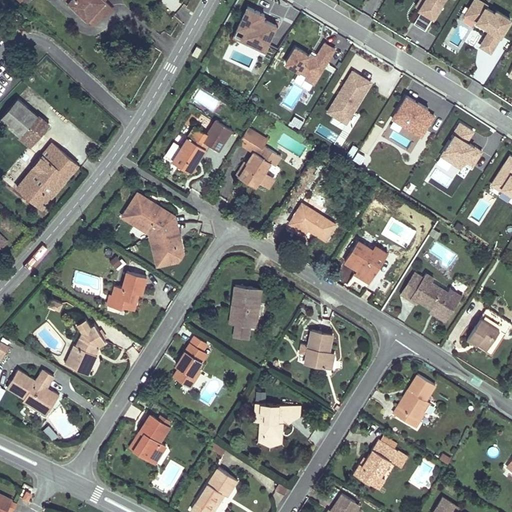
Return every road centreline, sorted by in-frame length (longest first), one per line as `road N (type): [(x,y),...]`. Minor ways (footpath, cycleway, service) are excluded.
road 1 (residential): [(0,290),(94,180),(208,0)]
road 2 (residential): [(68,479),(232,223)]
road 3 (residential): [(303,0),(511,130)]
road 4 (residential): [(286,511),(398,333)]
road 5 (residential): [(232,223),(398,333)]
road 6 (residential): [(398,333),(511,404)]
